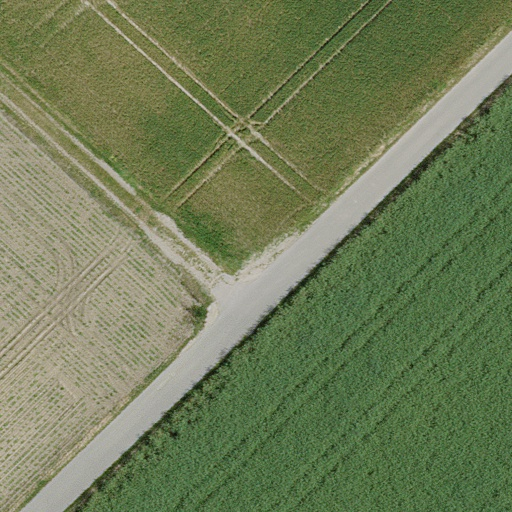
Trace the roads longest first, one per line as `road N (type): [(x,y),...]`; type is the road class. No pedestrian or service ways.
road 1 (unclassified): [(511,53),(39,511)]
road 2 (track): [(0,86),(245,310)]
